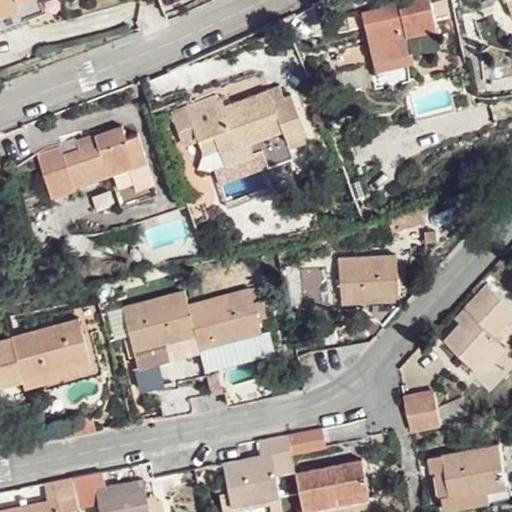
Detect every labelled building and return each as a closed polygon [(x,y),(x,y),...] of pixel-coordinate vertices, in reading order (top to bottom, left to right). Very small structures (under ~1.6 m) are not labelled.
[(0,0),(0,24),(1,26),(31,15),(29,7),(47,0),(0,0)] [(391,0),(393,2),(376,7),(366,9),(356,12),(369,62),(407,53),(405,37),(432,28),(424,0),(391,0)] [(511,0),(498,0),(506,21),(511,19),(511,0)] [(410,62),(407,53),(369,62),(371,74),(410,62)] [(219,96),(217,89),(201,94),(186,100),(173,104),(183,133),(196,129),(198,134),(213,129),(217,142),(223,159),(259,147),(264,163),(291,154),(288,145),(285,139),(300,133),(305,131),(291,90),(283,93),(280,82),(269,86),(232,98),(221,102),(219,96)] [(230,91),(219,96),(221,102),(232,98),(230,91)] [(91,138),(72,144),(56,150),(53,142),(29,150),(43,190),(105,170),(139,158),(129,130),(118,134),(114,121),(100,126),(87,130),(91,138)] [(213,129),(198,134),(202,147),(217,142),(213,129)] [(69,136),(72,144),(91,138),(87,130),(69,136)] [(303,139),(300,133),(285,139),(288,145),(303,139)] [(223,159),(211,163),(216,180),(264,163),(259,147),(223,159)] [(142,168),(139,158),(105,170),(108,179),(142,168)] [(345,302),(356,302),(390,300),(390,285),(389,270),(389,256),(332,259),(334,302),(345,302)] [(398,271),(389,270),(390,285),(398,283),(398,271)] [(479,359),(500,334),(511,320),(511,303),(487,282),(466,304),(472,309),(463,320),(456,329),(448,338),(477,362),(479,359)] [(244,288),(248,302),(261,300),(257,285),(244,288)] [(199,343),(255,329),(248,302),(244,288),(192,301),(199,343)] [(191,332),(183,304),(179,289),(117,305),(128,349),(159,341),(191,332)] [(194,345),(199,343),(192,301),(183,304),(191,332),(194,345)] [(457,314),(463,320),(472,309),(466,304),(457,314)] [(128,349),(117,305),(109,307),(124,361),(130,359),(128,349)] [(393,306),(390,306),(356,308),(377,325),(393,306)] [(12,331),(21,374),(33,371),(83,358),(73,316),(12,331)] [(265,326),(255,329),(260,350),(269,348),(265,326)] [(260,350),(255,329),(199,343),(203,365),(232,358),(260,350)] [(15,375),(21,374),(12,331),(5,333),(15,375)] [(0,379),(15,375),(5,333),(0,333),(0,379)] [(505,338),(500,334),(479,359),(483,362),(505,338)] [(203,365),(199,343),(194,345),(200,365),(203,365)] [(83,358),(33,371),(35,377),(85,366),(83,358)] [(215,369),(204,372),(209,394),(220,391),(215,369)] [(248,385),(252,402),(283,395),(279,380),(248,385)] [(248,384),(220,391),(224,408),(252,402),(248,385),(248,384)] [(436,391),(407,396),(410,414),(440,409),(436,391)] [(160,420),(193,414),(189,397),(156,403),(158,415),(160,420)] [(410,414),(412,429),(444,424),(440,409),(410,414)] [(89,416),(32,426),(34,442),(64,436),(91,431),(91,426),(90,421),(89,416)] [(320,445),(318,430),(284,436),(287,452),(320,445)] [(287,452),(284,436),(248,443),(251,457),(233,461),(214,464),(219,494),(222,508),(274,497),(270,472),(291,468),(287,452)] [(450,498),(489,491),(508,488),(501,448),(444,456),(447,477),(450,498)] [(324,468),(292,474),(299,511),(333,504),(331,497),(362,491),(357,461),(324,468)] [(70,478),(73,496),(91,493),(92,492),(91,490),(105,486),(102,472),(70,478)] [(51,500),(73,496),(70,478),(40,484),(43,500),(51,498),(51,500)] [(92,492),(91,493),(95,511),(145,511),(145,506),(142,495),(140,487),(138,479),(105,486),(91,490),(92,492)] [(491,503),(489,491),(450,498),(452,509),(491,503)] [(148,494),(142,495),(145,506),(150,504),(148,494)] [(214,511),(223,511),(222,508),(219,494),(211,496),(214,511)] [(222,508),(223,511),(232,511),(276,503),(274,497),(222,508)] [(53,511),(51,500),(51,498),(43,500),(18,505),(0,508),(0,511),(53,511)]
